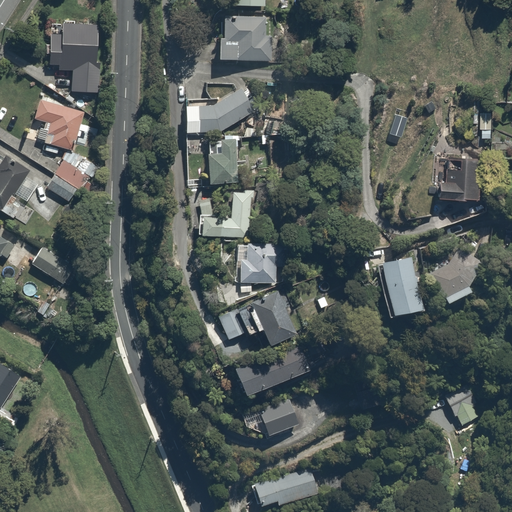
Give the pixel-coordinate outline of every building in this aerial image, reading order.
[(265,0),(222,0),(222,7),(265,8),(265,0)] [(223,39),(217,38),(217,60),(265,62),(266,15),(224,14),(223,39)] [(47,24),(47,36),(45,66),(57,66),(56,70),(71,71),(70,89),(93,91),(97,26),(47,24)] [(195,130),(219,131),(256,115),(246,90),(209,107),(196,107),(195,130)] [(430,92),(417,99),(426,113),(438,105),(430,92)] [(91,113),(38,95),(31,116),(43,120),(37,138),(70,149),(77,131),(84,133),(91,113)] [(494,108),(483,107),(482,123),(494,124),(494,108)] [(215,154),(205,154),(207,186),(235,184),(233,140),(215,141),(215,154)] [(66,151),(53,173),(76,186),(83,191),(96,169),(66,151)] [(0,212),(11,219),(37,179),(0,154),(0,212)] [(446,181),(438,180),(437,200),(475,201),(477,162),(447,160),(446,181)] [(76,186),(53,173),(43,189),(66,203),(76,186)] [(253,189),(230,188),(229,218),(201,217),(200,236),(250,238),(253,189)] [(11,246),(0,238),(0,255),(3,257),(11,246)] [(234,264),(239,264),(237,282),(276,285),(278,244),(235,241),(234,264)] [(38,245),(28,264),(65,285),(75,266),(38,245)] [(444,269),(430,274),(441,304),(467,294),(464,287),(480,261),(456,247),(444,269)] [(410,257),(376,264),(388,317),(422,309),(410,257)] [(254,311),(247,313),(256,333),(260,332),(266,346),(304,330),(294,305),(289,308),(281,289),(250,302),(254,311)] [(334,290),(314,297),(319,309),(338,302),(334,290)] [(233,308),(216,315),(227,341),(244,333),(233,308)] [(300,346),(233,368),(241,394),(309,372),(300,346)] [(0,361),(0,406),(0,407),(10,391),(20,396),(30,379),(0,361)] [(458,414),(463,424),(486,412),(470,381),(444,395),(455,416),(458,414)] [(288,401),(257,410),(264,433),(295,424),(288,401)] [(309,466),(253,480),(259,504),(315,490),(309,466)]
